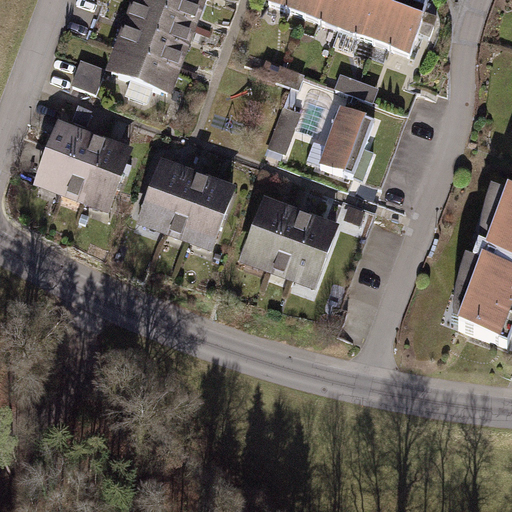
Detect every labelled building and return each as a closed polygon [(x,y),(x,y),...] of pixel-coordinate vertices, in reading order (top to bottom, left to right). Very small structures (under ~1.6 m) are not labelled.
[(135,0),(108,76),(171,99),(183,65),(192,42),(199,22),(207,0),(135,0)] [(270,0),(268,8),(410,60),(431,6),(414,0),(270,0)] [(79,92),(102,99),(109,77),(86,70),(79,92)] [(379,109),(384,93),(344,81),(339,97),(379,109)] [(343,115),(325,167),(363,179),(380,127),(343,115)] [(59,124),(34,190),(110,219),(135,153),(123,149),(96,138),(70,129),(59,124)] [(161,162),(136,228),(214,259),(238,192),(220,186),(204,179),(179,169),(161,162)] [(265,201),(241,268),(316,297),(342,231),(325,224),(303,216),(280,207),(265,201)] [(511,210),(464,336),(511,354),(511,210)]
